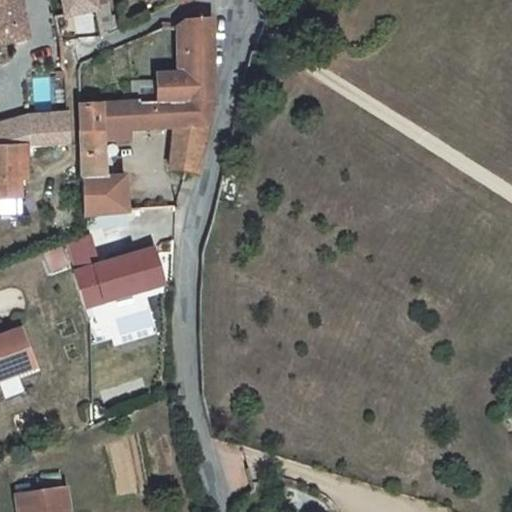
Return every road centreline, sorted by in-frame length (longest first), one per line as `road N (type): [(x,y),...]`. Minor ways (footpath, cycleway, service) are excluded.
road 1 (unclassified): [(230,0),(224,121),(187,241),(196,434),(219,511)]
road 2 (residential): [(222,0),(71,55),(72,100)]
